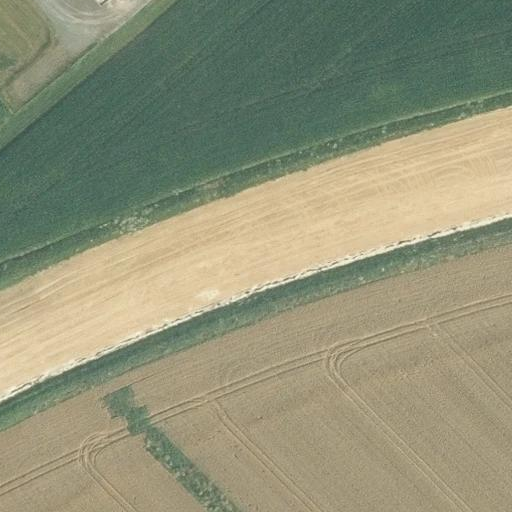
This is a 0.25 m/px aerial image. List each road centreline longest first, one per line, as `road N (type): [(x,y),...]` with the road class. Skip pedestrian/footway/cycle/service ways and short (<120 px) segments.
road 1 (secondary): [(0,370),(160,295),(455,191),(511,180)]
road 2 (track): [(162,0),(0,136)]
